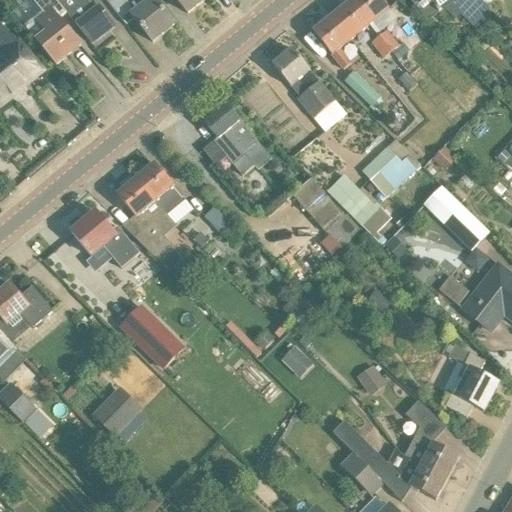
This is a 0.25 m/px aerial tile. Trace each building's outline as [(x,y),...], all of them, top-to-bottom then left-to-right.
[(36,41),(57,66),(81,46),(59,20),(66,14),(54,0),(31,0),(43,14),(35,21),(45,34),(36,41)] [(54,0),(66,14),(91,45),(100,38),(96,32),(109,22),(92,0),(54,0)] [(130,15),(153,44),(174,27),(154,1),(155,0),(129,0),(127,2),(126,0),(105,0),(122,21),(130,15)] [(175,0),(188,16),(206,0),(175,0)] [(390,12),(380,0),(356,0),(352,3),(371,27),(390,12)] [(410,0),(418,9),(429,0),(410,0)] [(473,26),(489,11),(478,0),(461,0),(453,8),(473,26)] [(332,19),(351,43),(371,27),(352,3),(332,19)] [(489,12),(482,19),(496,33),(503,26),(489,12)] [(332,19),(314,34),(344,72),(352,65),(341,52),(351,43),(332,19)] [(0,105),(27,83),(40,73),(6,32),(0,36),(0,105)] [(400,48),(388,33),(380,39),(392,53),(400,48)] [(392,53),(380,39),(372,46),(384,60),(392,53)] [(347,117),(292,51),(273,67),(327,133),(347,117)] [(381,99),(355,72),(344,83),(371,110),(381,99)] [(407,74),(399,81),(409,93),(417,86),(407,74)] [(213,144),(232,167),(246,155),(251,161),(264,151),(226,106),(205,125),(218,141),(213,144)] [(445,149),(433,161),(443,171),(454,159),(445,149)] [(504,149),(497,157),(503,162),(510,155),(504,149)] [(402,166),(387,150),(362,173),(386,200),(416,173),(406,162),(402,166)] [(167,218),(178,209),(186,203),(155,166),(136,182),(155,205),(161,212),(167,218)] [(371,205),(340,175),(325,190),(380,245),(384,240),(376,232),(390,218),(374,202),(371,205)] [(290,194),(324,231),(342,215),(308,178),(290,194)] [(117,197),(131,215),(144,230),(134,238),(160,265),(176,252),(164,238),(176,227),(167,218),(161,212),(155,205),(136,182),(117,197)] [(442,188),(423,208),(471,254),(490,235),(442,188)] [(222,237),(235,226),(235,225),(217,207),(204,219),(222,237)] [(103,249),(122,271),(140,255),(117,228),(112,233),(96,214),(72,234),(92,258),(103,249)] [(345,217),(326,234),(342,251),(361,231),(346,216),(345,217)] [(408,251),(396,239),(386,248),(398,260),(408,251)] [(141,265),(115,283),(130,306),(157,287),(141,265)] [(511,278),(498,268),(482,288),(464,312),(490,333),(504,316),(511,322),(511,278)] [(469,294),(450,279),(439,292),(458,308),(469,294)] [(0,317),(8,327),(21,316),(33,330),(53,313),(33,288),(21,299),(10,286),(0,294),(0,317)] [(390,297),(376,289),(367,306),(381,313),(390,297)] [(295,298),(284,309),(295,321),(306,310),(295,298)] [(142,309),(122,330),(164,370),(183,351),(142,309)] [(267,333),(256,344),(263,351),(274,341),(267,333)] [(0,380),(4,384),(27,361),(0,334),(0,380)] [(295,347),(282,360),(298,375),(310,363),(295,347)] [(464,367),(449,396),(484,414),(499,385),(480,375),(486,363),(455,347),(449,359),(464,367)] [(374,368),(357,379),(368,394),(384,383),(374,368)] [(0,403),(26,429),(40,415),(11,386),(0,396),(0,403)] [(95,416),(118,438),(141,415),(117,393),(95,416)] [(426,441),(441,424),(419,403),(406,417),(420,430),(412,444),(415,446),(408,459),(448,480),(460,459),(426,441)] [(436,502),(448,480),(408,459),(401,455),(397,450),(396,451),(388,466),(345,423),(333,435),(353,454),(383,484),(394,474),(399,478),(397,481),(436,502)] [(383,484),(353,454),(341,467),(372,499),(385,486),(383,484)]
